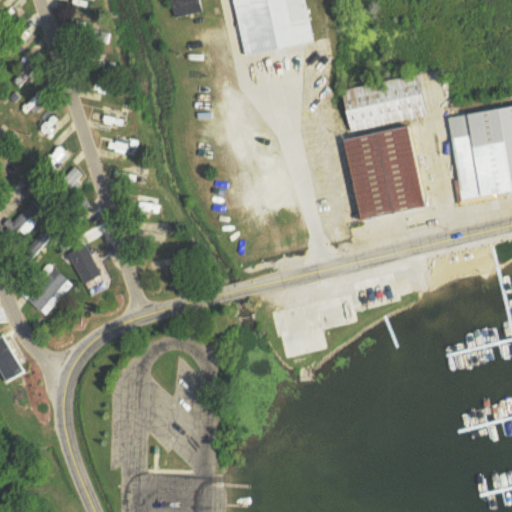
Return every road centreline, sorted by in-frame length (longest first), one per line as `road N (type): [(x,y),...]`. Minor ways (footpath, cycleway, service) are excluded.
road 1 (residential): [(33,0),(143,320)]
road 2 (tertiary): [(95,511),(59,419),(64,376),(92,345),(223,294)]
road 3 (tertiary): [(295,275),(511,227)]
